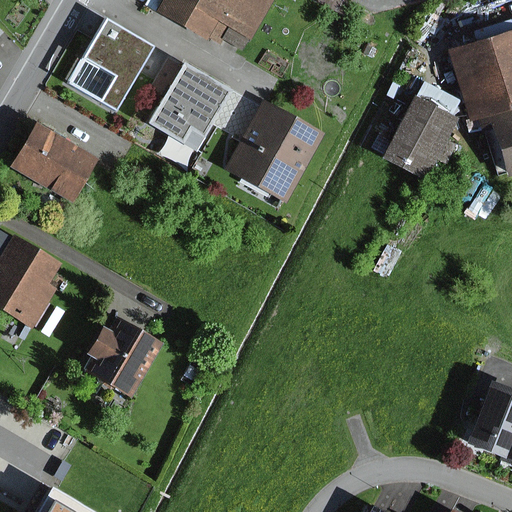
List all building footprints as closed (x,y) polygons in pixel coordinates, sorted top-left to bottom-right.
[(274,0),(163,0),(156,13),(215,47),(221,37),(245,51),(274,0)] [(354,4),(347,0),(317,0),(347,16),(354,4)] [(156,47),(108,18),(84,59),(116,77),(101,103),(118,113),(156,47)] [(511,31),(449,51),(472,122),(479,120),(484,135),(495,131),(509,176),(511,175),(511,31)] [(206,138),(234,91),(186,63),(150,124),(184,143),(192,130),(206,138)] [(460,102),(425,83),(384,158),(427,181),(460,119),(453,115),(460,102)] [(287,203),(325,134),(265,101),(226,170),(287,203)] [(74,203),(100,159),(38,123),(12,167),(74,203)] [(12,238),(0,231),(0,309),(33,329),(57,289),(50,285),(62,264),(14,235),(12,238)] [(132,399),(164,344),(118,317),(110,331),(103,327),(87,354),(94,358),(86,372),(132,399)] [(205,370),(191,362),(181,381),(194,389),(205,370)] [(511,389),(493,382),(469,441),(509,456),(511,449),(511,389)] [(85,511),(59,498),(51,511),(85,511)]
